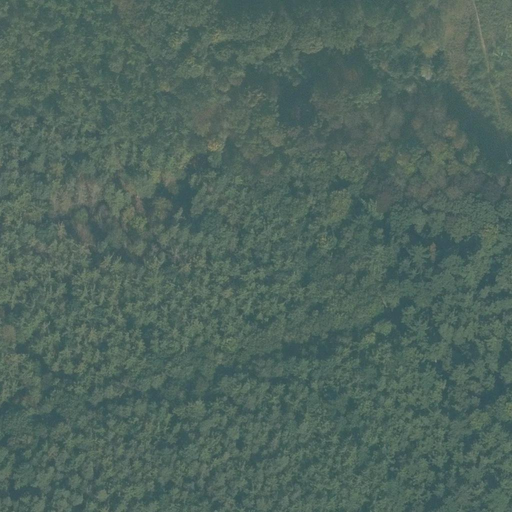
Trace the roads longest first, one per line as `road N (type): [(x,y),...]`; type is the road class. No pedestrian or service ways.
road 1 (track): [(0,439),(395,322),(506,280)]
road 2 (track): [(511,508),(342,240)]
road 3 (track): [(342,240),(189,0)]
road 4 (track): [(511,211),(463,0)]
road 5 (track): [(342,240),(506,280)]
